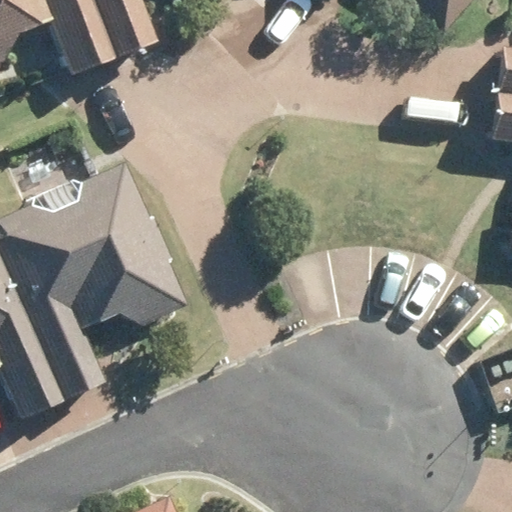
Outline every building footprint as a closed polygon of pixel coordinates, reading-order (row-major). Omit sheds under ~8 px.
[(111,58),(87,0),(0,0),(0,64),(3,63),(15,33),(46,20),(69,75),(111,58)] [(87,0),(111,58),(155,41),(138,0),(87,0)] [(409,0),(409,1),(445,30),(470,0),(409,0)] [(511,51),(498,50),(494,96),(511,97),(511,51)] [(511,97),(494,96),(488,142),(511,144),(511,97)] [(0,263),(59,402),(101,385),(78,328),(110,314),(144,326),(186,309),(167,266),(172,265),(153,218),(149,220),(126,166),(79,185),(71,181),(29,200),(25,209),(0,219),(0,263)] [(0,372),(19,419),(59,402),(0,263),(0,372)] [(171,511),(166,500),(138,511),(171,511)]
